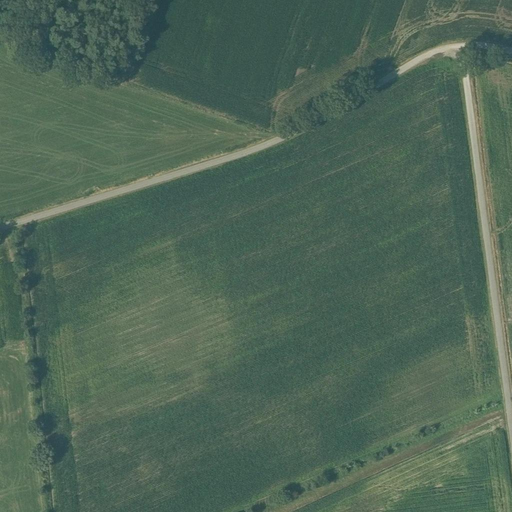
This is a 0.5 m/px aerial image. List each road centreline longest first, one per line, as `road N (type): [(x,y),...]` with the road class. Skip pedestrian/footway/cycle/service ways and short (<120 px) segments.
road 1 (unclassified): [(459,46),(425,56),(269,144),(0,228)]
road 2 (unclassified): [(459,46),(511,442)]
